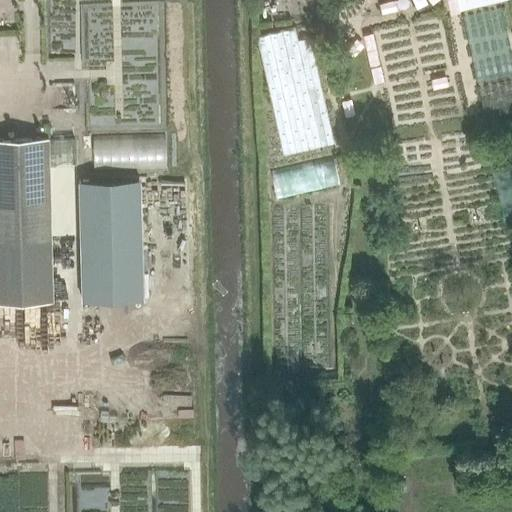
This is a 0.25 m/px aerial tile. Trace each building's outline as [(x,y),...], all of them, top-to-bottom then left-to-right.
[(296,30),(260,38),(286,155),(335,144),(316,60),(311,37),(298,40),(296,30)] [(489,100),(511,96),(511,95),(509,79),(486,83),(489,100)] [(49,137),(0,138),(0,301),(53,300),(49,137)] [(338,156),(275,169),(281,197),(344,183),(338,156)] [(139,179),(79,181),(82,301),(142,300),(139,179)] [(306,365),(333,364),(330,203),(303,203),(303,207),(277,207),(279,370),(306,369),(306,365)]
